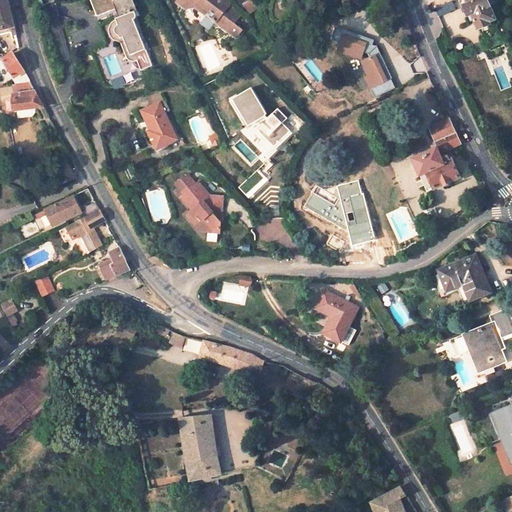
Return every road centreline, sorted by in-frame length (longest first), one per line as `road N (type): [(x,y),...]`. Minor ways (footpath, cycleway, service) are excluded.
road 1 (residential): [(165,289),(218,266),(387,271),(426,257),(467,227),(511,213)]
road 2 (tertiary): [(17,0),(43,86),(132,250),(165,289)]
road 3 (tertiary): [(189,311),(316,370),(359,401),(430,511)]
road 4 (residential): [(0,370),(96,292),(176,321),(189,311)]
road 5 (secondary): [(411,0),(480,158),(511,193)]
